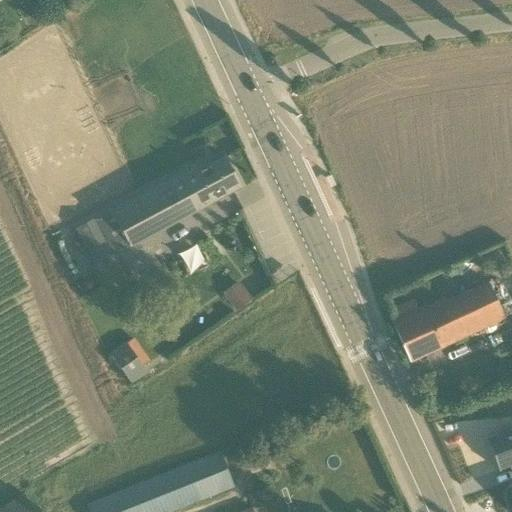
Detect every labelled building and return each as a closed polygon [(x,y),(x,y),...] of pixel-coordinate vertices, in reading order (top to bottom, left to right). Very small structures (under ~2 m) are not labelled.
[(96,218),(113,251),(114,253),(240,186),(225,157),(197,172),(195,167),(96,218)] [(108,254),(91,221),(78,228),(95,261),(108,254)] [(201,245),(183,252),(190,273),(208,267),(201,245)] [(236,311),(250,301),(252,299),(238,281),(223,292),(236,311)] [(470,292),(440,306),(393,327),(409,362),(505,318),(489,283),(470,292)] [(134,338),(125,344),(123,342),(108,353),(127,381),(143,370),(141,367),(150,360),(134,338)] [(511,430),(489,439),(500,470),(511,466),(511,465),(511,430)] [(219,452),(87,504),(89,511),(171,511),(233,487),(219,452)] [(0,511),(33,511),(21,494),(0,509),(0,511)]
